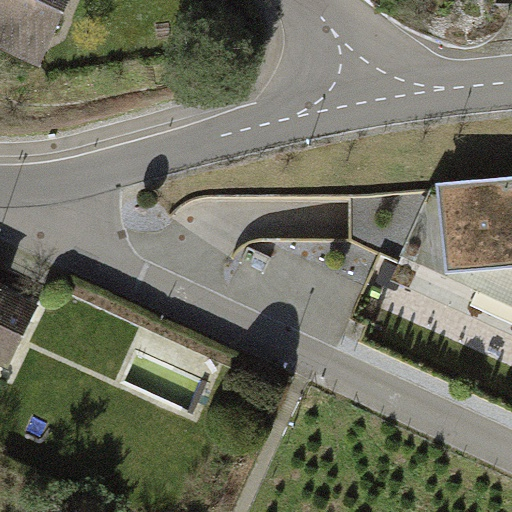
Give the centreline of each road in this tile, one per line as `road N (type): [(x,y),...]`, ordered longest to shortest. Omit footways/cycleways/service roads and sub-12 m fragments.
road 1 (residential): [(511,450),(105,264),(21,185)]
road 2 (residential): [(21,185),(76,178),(362,99)]
road 3 (residential): [(362,99),(511,81)]
